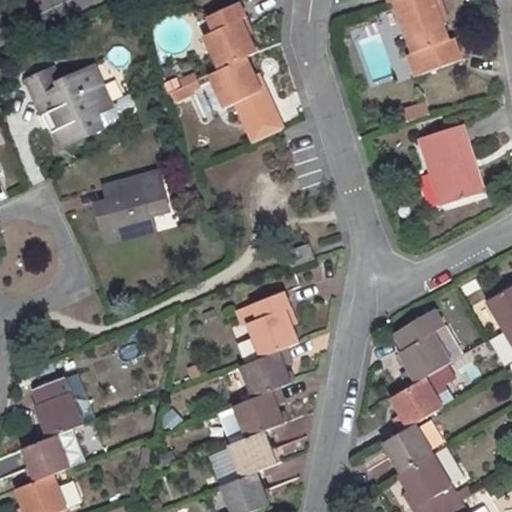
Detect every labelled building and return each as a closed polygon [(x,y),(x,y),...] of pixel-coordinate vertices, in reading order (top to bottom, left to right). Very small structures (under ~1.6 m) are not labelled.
[(405,0),(395,4),(414,56),(409,57),(417,78),(463,61),(455,40),(449,43),(440,20),(435,6),(441,3),(440,0),(405,0)] [(441,3),(435,6),(440,20),(447,18),(441,3)] [(248,36),(242,21),(247,19),(240,5),(209,18),(216,33),(206,38),(221,71),(247,59),(257,55),(248,36)] [(247,19),(242,21),(248,36),(254,33),(247,19)] [(221,71),(211,76),(228,110),(236,106),(254,144),(284,131),(273,106),(275,105),(269,91),(263,94),(256,80),(247,59),(221,71)] [(28,83),(45,117),(48,126),(60,149),(118,123),(121,119),(121,113),(117,104),(113,107),(96,69),(63,85),(56,70),(28,83)] [(196,75),(184,80),(187,87),(199,81),(196,75)] [(262,77),(256,80),(263,94),(269,91),(262,77)] [(187,87),(174,93),(176,100),(202,88),(199,81),(187,87)] [(405,123),(427,115),(423,102),(400,110),(405,123)] [(0,147),(10,143),(0,122),(0,147)] [(479,195),(468,163),(475,161),(463,127),(421,140),(444,208),(479,195)] [(475,161),(468,163),(479,195),(486,193),(475,161)] [(159,174),(115,187),(119,203),(111,205),(98,208),(107,242),(129,236),(129,241),(156,233),(151,216),(170,213),(159,174)] [(115,187),(107,189),(111,205),(119,203),(115,187)] [(129,236),(107,242),(109,246),(129,241),(129,236)] [(310,244),(287,253),(292,269),(316,260),(310,244)] [(511,288),(490,302),(507,332),(511,328),(511,288)] [(293,327),(286,310),(292,308),(286,293),(254,305),(259,320),(249,324),(263,360),(287,350),(300,345),(293,327)] [(254,305),(237,312),(243,327),(249,324),(259,320),(254,305)] [(292,308),(286,310),(293,327),(299,325),(292,308)] [(453,363),(436,333),(447,327),(437,311),(395,335),(405,352),(401,354),(410,370),(403,374),(411,388),(448,367),(453,363)] [(502,366),(511,362),(511,356),(503,335),(491,340),(502,366)] [(136,341),(114,351),(121,367),(144,357),(136,341)] [(292,385),(285,366),(292,364),(287,350),(263,360),(242,368),(255,399),(279,390),(292,385)] [(203,362),(190,368),(194,379),(208,373),(203,362)] [(447,408),(437,391),(447,387),(456,381),(448,367),(411,388),(391,400),(402,417),(394,421),(402,434),(419,424),(447,408)] [(84,426),(72,396),(84,391),(78,375),(35,393),(40,406),(36,407),(49,440),(74,430),(84,426)] [(447,387),(437,391),(447,408),(456,402),(447,387)] [(285,426),(278,407),(285,405),(279,390),(255,399),(220,413),(232,446),(265,434),(285,426)] [(402,434),(384,445),(402,476),(437,455),(419,424),(402,434)] [(49,440),(24,450),(37,483),(56,476),(87,463),(74,430),(49,440)] [(232,446),(231,447),(243,479),(258,474),(278,466),(265,434),(232,446)] [(144,449),(140,469),(150,471),(153,451),(144,449)] [(443,511),(453,507),(444,493),(455,486),(437,455),(402,476),(399,478),(408,493),(418,508),(412,511),(443,511)] [(168,456),(158,460),(162,470),(172,466),(168,456)] [(243,479),(224,487),(233,511),(254,511),(270,506),(258,474),(243,479)] [(37,483),(17,491),(24,508),(25,511),(66,511),(69,511),(56,476),(37,483)] [(455,486),(444,493),(453,507),(464,500),(455,486)] [(408,493),(402,495),(412,511),(418,508),(408,493)]
